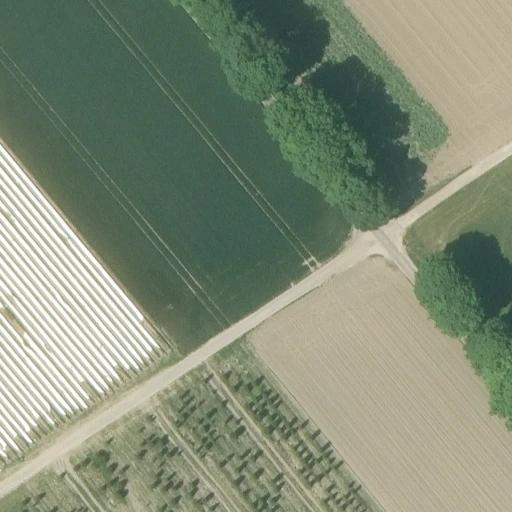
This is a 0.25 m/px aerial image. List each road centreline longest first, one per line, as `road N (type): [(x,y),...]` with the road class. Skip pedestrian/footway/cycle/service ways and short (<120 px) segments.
road 1 (track): [(381,235),(0,491)]
road 2 (track): [(381,235),(184,0)]
road 3 (track): [(381,235),(511,392)]
road 4 (track): [(511,147),(381,235)]
